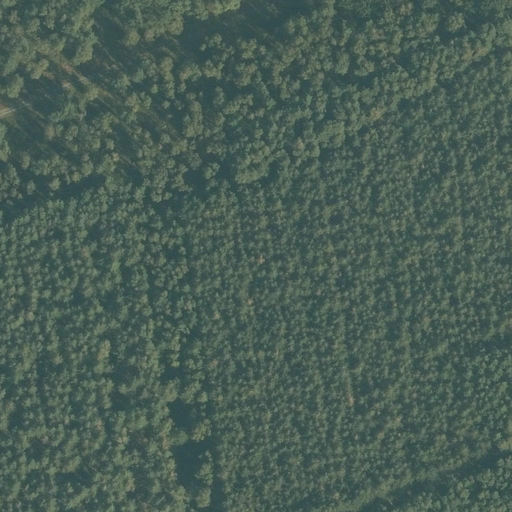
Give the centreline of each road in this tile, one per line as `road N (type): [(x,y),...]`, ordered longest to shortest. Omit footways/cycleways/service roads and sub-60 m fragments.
road 1 (track): [(0,120),(305,0)]
road 2 (track): [(511,456),(372,511)]
